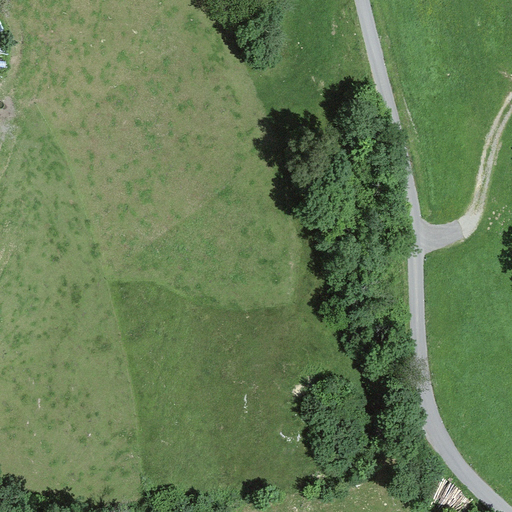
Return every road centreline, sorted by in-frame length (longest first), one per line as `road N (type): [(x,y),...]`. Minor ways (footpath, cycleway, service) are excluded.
road 1 (unclassified): [(502,511),(436,433),(419,389),(416,236),(360,0)]
road 2 (track): [(416,236),(461,226),(477,212),(493,141),(511,113)]
